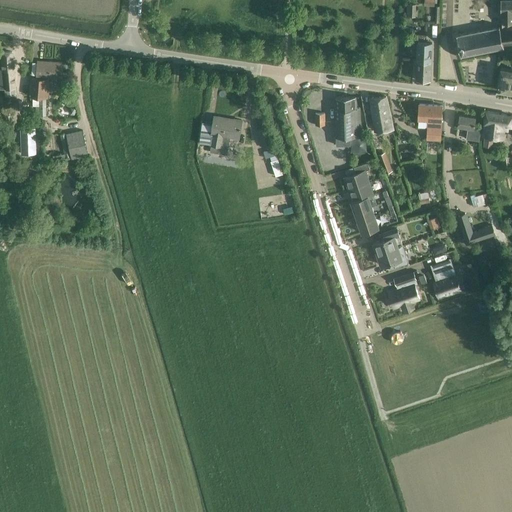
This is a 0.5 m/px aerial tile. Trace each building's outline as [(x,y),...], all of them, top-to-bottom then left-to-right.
[(511,27),(505,29),(505,23),(511,23),(511,0),(500,0),(500,12),(502,12),(502,29),(500,30),(499,25),(458,34),(457,32),(453,33),(454,38),(457,37),(460,53),(456,53),(456,56),(460,56),(504,48),(503,43),(511,41),(511,27)] [(430,80),(432,43),(418,42),(416,80),(430,80)] [(3,68),(0,67),(0,83),(0,89),(5,89),(5,96),(15,95),(15,87),(13,87),(13,70),(12,52),(2,52),(3,64),(3,68)] [(31,78),(30,92),(33,92),(33,96),(34,96),(33,106),(37,107),(37,116),(47,116),(47,95),(49,75),(54,76),(61,77),(61,76),(62,76),(63,63),(38,61),(37,76),(37,78),(31,78)] [(511,69),(501,67),(497,89),(511,91),(511,69)] [(335,97),(337,141),(337,145),(351,145),(350,136),(361,136),(360,118),(360,108),(356,108),(355,96),(335,97)] [(370,97),(376,131),(393,129),(386,96),(370,97)] [(441,140),(441,127),(443,105),(419,104),(418,120),(428,121),(427,139),(441,140)] [(511,115),(486,111),(482,135),(485,135),(483,144),(491,146),(493,137),(503,138),(504,130),(508,130),(509,126),(511,126),(511,118),(511,115)] [(315,113),(316,125),(325,125),(324,113),(315,113)] [(479,140),(479,139),(481,129),(474,128),(476,117),(459,115),(458,125),(468,127),(466,139),(479,140)] [(224,135),(239,137),(242,120),(214,116),(212,133),(211,144),(222,145),(224,135)] [(37,150),(35,125),(22,126),(24,151),(37,150)] [(257,129),(263,147),(273,144),(267,126),(257,129)] [(83,130),(66,133),(72,159),(88,155),(83,130)] [(64,153),(55,155),(57,162),(64,160),(72,159),(71,156),(66,133),(60,134),(64,153)] [(275,147),(263,151),(265,158),(277,154),(275,147)] [(384,173),(392,170),(385,152),(377,155),(384,173)] [(269,160),(274,175),(282,173),(277,157),(269,160)] [(6,160),(6,168),(20,167),(19,159),(6,160)] [(344,177),(348,189),(369,182),(365,170),(370,169),(368,162),(354,166),(356,173),(344,177)] [(348,189),(352,200),(368,195),(369,196),(374,194),(369,182),(348,189)] [(434,183),(428,184),(431,198),(436,197),(434,183)] [(483,194),(475,196),(478,206),(485,204),(483,194)] [(351,201),(355,211),(372,205),(369,196),(368,195),(352,200),(351,201)] [(355,211),(358,222),(375,216),(372,205),(355,211)] [(467,212),(457,216),(466,244),(495,235),(492,225),(473,231),(467,212)] [(358,222),(362,232),(379,227),(375,216),(358,222)] [(440,226),(437,216),(428,220),(431,229),(440,226)] [(385,238),(374,242),(375,247),(374,247),(376,254),(403,245),(397,228),(383,232),(385,238)] [(408,263),(403,245),(376,254),(378,261),(380,261),(381,265),(393,261),(395,268),(408,263)] [(441,245),(434,249),(437,255),(444,250),(441,245)] [(450,259),(433,264),(438,281),(433,283),(437,295),(460,288),(456,275),(455,275),(450,259)] [(401,288),(388,292),(393,308),(401,305),(402,309),(412,305),(411,302),(419,299),(415,285),(417,284),(413,272),(404,275),(407,281),(399,284),(401,288)]
